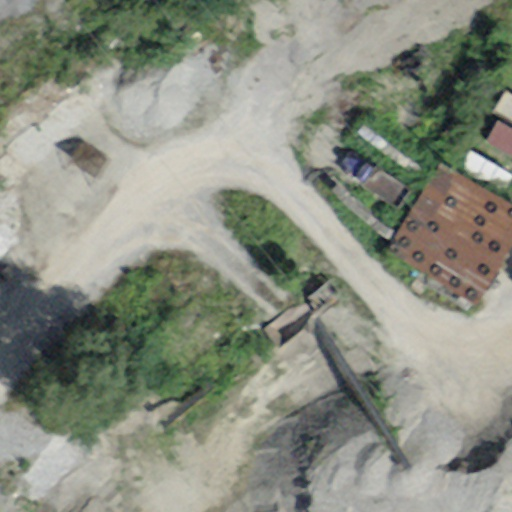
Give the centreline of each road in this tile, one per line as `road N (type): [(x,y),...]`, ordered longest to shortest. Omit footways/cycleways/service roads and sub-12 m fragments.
road 1 (track): [(511,355),(403,304),(283,160),(276,106),(313,54),(385,26),(492,0)]
road 2 (track): [(283,160),(254,140),(190,161),(139,201),(95,249),(62,310),(0,368)]
road 3 (track): [(119,511),(121,500),(213,410),(291,370)]
